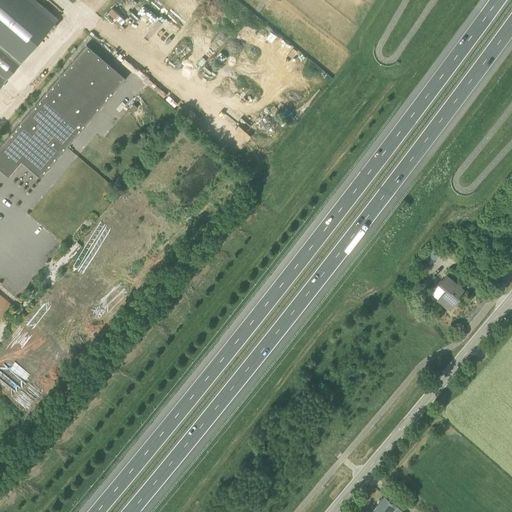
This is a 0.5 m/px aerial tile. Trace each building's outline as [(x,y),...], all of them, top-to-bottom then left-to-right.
[(0,0),(0,85),(6,79),(25,57),(57,18),(36,0),(0,0)] [(116,28),(124,20),(111,7),(103,15),(116,28)] [(278,51),(283,54),(289,45),(273,34),(257,59),(268,66),(278,51)] [(0,145),(0,168),(9,176),(22,161),(41,178),(126,78),(87,44),(0,145)] [(134,104),(129,110),(133,113),(138,107),(134,104)] [(433,247),(423,258),(430,263),(439,253),(433,247)] [(445,290),(437,300),(450,311),(461,297),(459,296),(465,289),(447,274),(438,285),(445,290)] [(397,506),(385,496),(374,508),(379,511),(403,511),(396,506),(397,506)]
